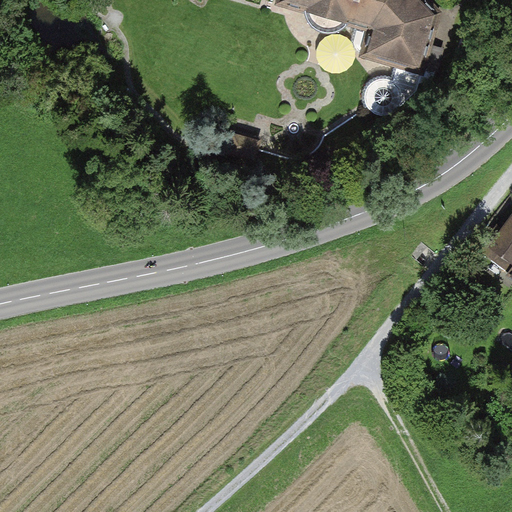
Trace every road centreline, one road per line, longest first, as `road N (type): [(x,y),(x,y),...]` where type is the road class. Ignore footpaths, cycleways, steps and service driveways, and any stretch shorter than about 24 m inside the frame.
road 1 (tertiary): [(0,305),(185,267),(383,206),(454,168),(511,116)]
road 2 (track): [(511,177),(365,367)]
road 3 (track): [(365,367),(207,511)]
road 4 (track): [(447,511),(365,367)]
